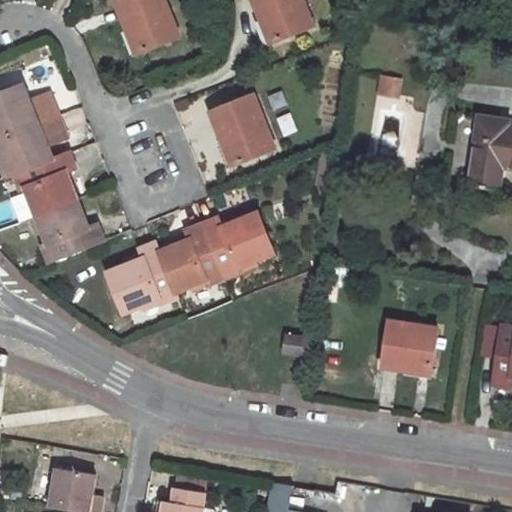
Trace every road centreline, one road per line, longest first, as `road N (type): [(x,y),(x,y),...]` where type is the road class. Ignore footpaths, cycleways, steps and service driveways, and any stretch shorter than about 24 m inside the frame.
road 1 (residential): [(151,392),(186,410),(511,461)]
road 2 (residential): [(0,318),(151,392)]
road 3 (residential): [(95,107),(67,39),(51,24),(0,20)]
road 4 (residential): [(124,511),(151,392)]
